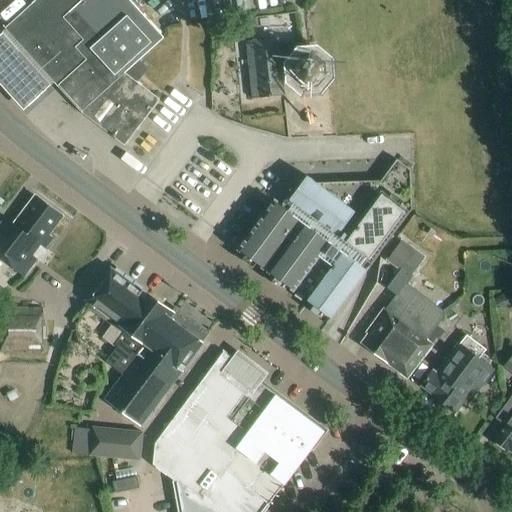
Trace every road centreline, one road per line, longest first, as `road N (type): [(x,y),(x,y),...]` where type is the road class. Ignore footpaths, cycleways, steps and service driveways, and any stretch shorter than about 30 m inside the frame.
road 1 (secondary): [(376,409),(0,120)]
road 2 (secondary): [(511,511),(376,409)]
road 3 (residential): [(298,511),(376,409)]
